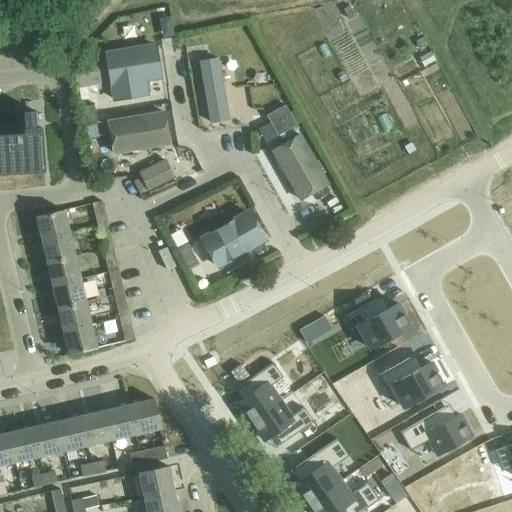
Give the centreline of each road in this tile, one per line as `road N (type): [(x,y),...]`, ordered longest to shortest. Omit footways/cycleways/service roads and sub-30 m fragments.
road 1 (unclassified): [(301,270),(462,180)]
road 2 (residential): [(79,193),(58,75),(0,79)]
road 3 (residential): [(511,407),(500,411),(422,275)]
road 4 (residential): [(35,379),(0,230)]
road 5 (residential): [(241,161),(190,133),(172,49)]
road 6 (unclassified): [(225,464),(148,347)]
road 7 (unclassified): [(188,328),(301,270)]
road 8 (unclassified): [(188,328),(131,217)]
road 9 (residential): [(301,270),(241,161)]
road 10 (residential): [(131,217),(241,161)]
